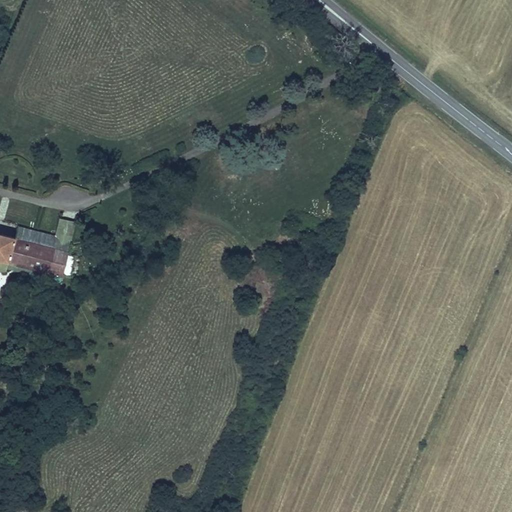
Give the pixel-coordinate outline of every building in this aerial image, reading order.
[(67,252),(75,222),(61,218),(56,236),(18,227),(15,239),(67,252)] [(67,252),(15,239),(13,238),(0,234),(0,261),(8,264),(46,273),(61,277),(67,252)] [(71,276),(73,255),(68,255),(65,275),(71,276)] [(8,264),(0,261),(0,272),(5,274),(6,269),(44,279),(46,273),(8,264)] [(59,287),(61,277),(46,273),(44,279),(44,283),(59,287)] [(0,304),(4,305),(8,291),(1,289),(0,291),(0,304)] [(0,312),(2,313),(4,306),(7,307),(11,291),(8,291),(4,305),(0,304),(0,312)]
